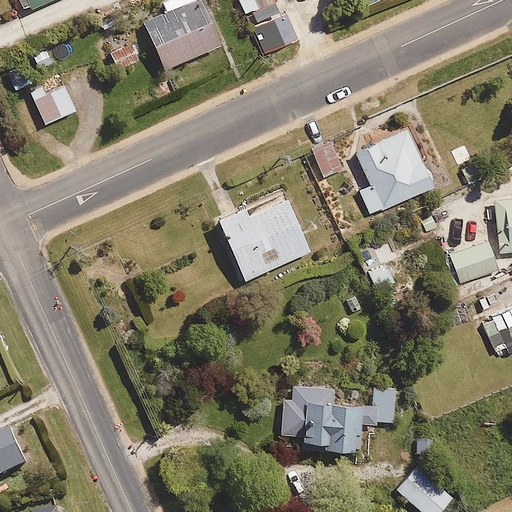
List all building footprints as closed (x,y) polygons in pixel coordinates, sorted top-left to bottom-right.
[(42,0),(15,0),(20,10),(42,0)] [(195,0),(185,0),(163,10),(139,20),(159,68),(214,44),(195,0)] [(163,10),(185,0),(164,0),(159,2),(163,10)] [(271,1),(270,0),(238,0),(243,12),(249,10),(254,22),(276,14),(271,1)] [(254,22),(247,25),(259,54),(297,39),(286,10),(276,14),(254,22)] [(135,58),(123,34),(103,43),(115,68),(135,58)] [(53,61),(48,48),(32,54),(37,67),(53,61)] [(71,110),(58,79),(28,92),(41,123),(71,110)] [(38,129),(26,102),(15,108),(27,134),(38,129)] [(428,186),(401,129),(352,152),(367,185),(356,190),(367,213),(428,186)] [(337,168),(327,143),(310,150),(320,175),(337,168)] [(458,167),(474,160),(465,143),(450,150),(458,167)] [(474,161),(458,168),(466,184),(482,177),(474,161)] [(305,250),(280,196),(243,214),(240,207),(212,220),(240,280),(305,250)] [(511,249),(511,196),(492,199),(497,251),(511,249)] [(498,268),(488,241),(449,255),(459,282),(498,268)] [(389,281),(383,264),(365,271),(372,288),(389,281)] [(511,348),(511,303),(479,318),(495,355),(511,348)] [(330,386),(290,386),(290,399),(279,399),(279,434),(297,434),(297,441),(319,441),(319,449),(356,449),(356,421),(392,421),(392,388),(370,388),(370,404),(330,405),(330,386)] [(0,475),(24,464),(8,430),(0,433),(0,475)] [(432,511),(449,495),(416,464),(394,488),(420,511),(432,511)]
